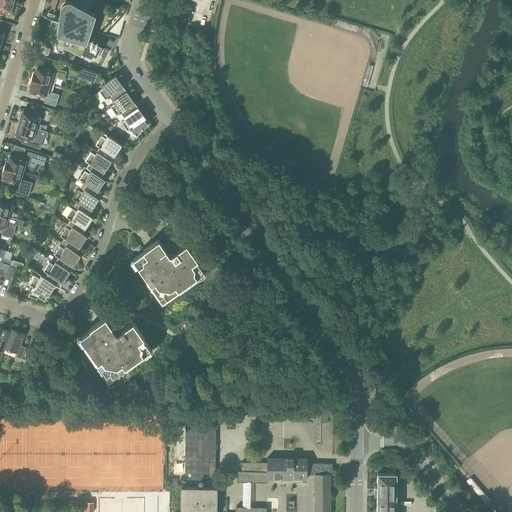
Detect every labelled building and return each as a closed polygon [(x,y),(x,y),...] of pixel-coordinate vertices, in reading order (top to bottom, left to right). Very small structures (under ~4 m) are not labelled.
[(12,6),(14,0),(12,0),(0,0),(0,13),(2,14),(3,11),(8,12),(10,13),(10,12),(11,12),(13,6),(12,6)] [(52,20),(46,38),(64,47),(66,41),(71,43),(69,49),(77,54),(80,48),(84,50),(82,56),(88,59),(89,60),(91,60),(93,59),(95,58),(97,57),(98,54),(101,47),(96,45),(98,42),(92,40),(91,42),(87,40),(89,34),(95,15),(70,3),(69,3),(68,3),(67,3),(66,3),(65,4),(64,4),(63,5),(62,6),(61,7),(61,8),(60,14),(60,17),(57,16),(55,21),(52,20)] [(34,71),(32,78),(50,84),(54,85),(56,77),(62,79),(64,74),(37,66),(36,72),(34,71)] [(77,68),(74,76),(94,82),(97,74),(77,68)] [(113,102),(127,92),(115,76),(101,86),(103,88),(99,91),(105,100),(109,97),(113,102)] [(47,91),(50,84),(32,78),(29,86),(31,86),(30,91),(58,100),(59,95),(47,91)] [(138,107),(127,92),(113,102),(114,104),(110,107),(116,116),(120,113),(124,118),(138,107)] [(138,107),(124,118),(125,120),(121,122),(127,131),(131,129),(136,136),(143,129),(142,128),(149,123),(138,107)] [(21,117),(19,123),(46,131),(47,126),(41,125),(37,124),(39,115),(37,114),(37,113),(31,111),(31,113),(23,110),(23,112),(21,111),(20,117),(21,117)] [(16,128),(14,134),(16,134),(15,135),(22,137),(21,140),(22,143),(40,148),(44,136),(46,136),(47,131),(45,131),(46,131),(19,123),(18,128),(16,128)] [(111,161),(122,145),(107,135),(105,138),(101,135),(95,145),(99,147),(97,151),(111,161)] [(23,154),(25,149),(13,146),(12,150),(23,154)] [(54,151),(52,157),(70,162),(71,156),(54,151)] [(101,177),(111,161),(97,151),(95,154),(91,152),(85,161),(89,163),(86,168),(90,171),(90,170),(101,177)] [(7,159),(4,166),(22,172),(25,164),(35,167),(36,163),(44,165),(46,157),(29,152),(26,160),(10,155),(8,160),(7,159)] [(4,166),(2,174),(4,174),(2,180),(19,185),(17,191),(25,194),(29,182),(20,179),(22,172),(4,166)] [(60,167),(57,180),(63,182),(66,169),(60,167)] [(105,180),(101,177),(90,170),(90,171),(89,173),(84,170),(79,179),(83,182),(80,187),(84,190),(84,189),(95,196),(105,180)] [(194,176),(193,174),(191,171),(186,175),(189,180),(194,176)] [(78,208),(88,215),(99,198),(95,196),(84,189),(84,190),(82,192),(78,189),(72,198),(76,201),(73,206),(77,208),(78,208)] [(0,213),(13,217),(14,213),(14,212),(10,211),(12,203),(9,203),(10,201),(4,199),(3,201),(0,199),(0,213)] [(42,209),(54,213),(56,207),(54,206),(49,204),(44,203),(42,209)] [(72,227),(82,233),(92,217),(88,215),(78,208),(77,208),(76,211),(72,208),(66,217),(70,220),(67,225),(71,227),(72,227)] [(0,228),(1,229),(1,228),(3,228),(2,232),(13,235),(16,224),(22,226),(23,221),(18,219),(13,217),(0,213),(0,228)] [(44,235),(48,229),(40,226),(38,233),(44,235)] [(87,236),(82,233),(72,227),(71,227),(70,229),(66,227),(60,236),(64,239),(61,243),(65,246),(76,252),(87,236)] [(133,258),(147,279),(146,279),(162,302),(184,286),(184,285),(204,270),(197,260),(198,259),(186,243),(177,250),(175,248),(168,247),(166,249),(159,239),(143,250),(143,251),(133,258)] [(55,261),(70,271),(80,255),(76,252),(65,246),(64,248),(60,246),(54,255),(58,257),(55,261)] [(0,261),(9,265),(11,265),(13,261),(3,258),(5,250),(0,248),(0,261)] [(13,261),(11,265),(22,268),(23,264),(13,260),(13,261)] [(0,267),(7,270),(5,278),(10,280),(14,269),(8,267),(9,265),(0,261),(0,267)] [(59,287),(70,271),(55,261),(53,264),(49,262),(43,271),(47,273),(44,278),(55,285),(59,287)] [(41,275),(39,278),(35,275),(29,284),(33,287),(28,295),(37,298),(38,296),(45,301),(55,285),(44,278),(41,275)] [(131,364),(130,363),(151,348),(143,338),(144,337),(133,321),(123,328),(121,326),(115,325),(112,326),(105,316),(89,328),(90,329),(79,336),(94,356),(93,357),(109,380),(131,364)] [(0,349),(4,351),(5,348),(11,332),(10,331),(0,327),(0,349)] [(5,348),(17,353),(15,356),(27,361),(30,353),(24,351),(26,347),(20,345),(24,333),(11,329),(10,331),(11,332),(5,348)] [(18,383),(21,376),(15,373),(13,380),(18,383)] [(262,408),(262,410),(262,414),(320,414),(320,423),(328,423),(328,408),(262,408)] [(215,473),(216,419),(185,419),(185,473),(191,473),(191,479),(203,479),(203,473),(215,473)] [(330,511),(330,474),(332,474),(332,463),(307,462),(307,457),(267,457),(267,462),(241,462),(241,471),(236,471),(236,482),(267,482),(267,478),(307,479),(307,474),(314,474),(314,511),(266,511),(266,508),(236,507),(235,511),(216,511),(217,492),(217,489),(213,489),(213,488),(185,488),(181,488),(181,492),(180,511),(330,511)] [(396,511),(397,473),(377,473),(376,511),(396,511)] [(93,511),(93,502),(86,502),(85,511),(93,511)]
